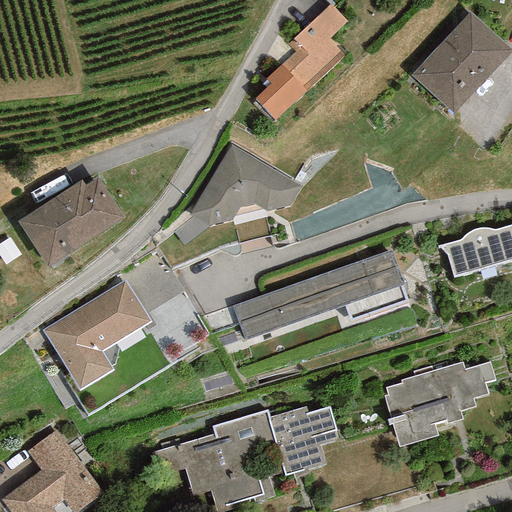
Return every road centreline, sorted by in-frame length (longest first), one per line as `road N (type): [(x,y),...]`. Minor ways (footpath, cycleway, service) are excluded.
road 1 (residential): [(278,0),(229,106),(167,202),(0,343)]
road 2 (residential): [(511,198),(372,228),(193,290)]
